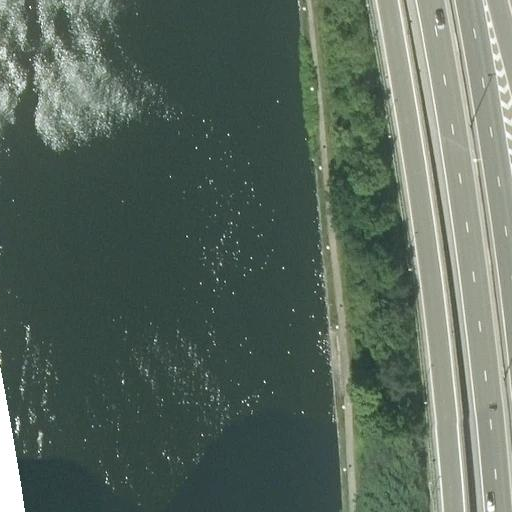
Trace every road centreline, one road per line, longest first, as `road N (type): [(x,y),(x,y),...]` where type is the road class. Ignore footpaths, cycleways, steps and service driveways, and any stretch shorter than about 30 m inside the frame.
road 1 (motorway): [(383,0),(425,250),(452,511)]
road 2 (motorway): [(429,0),(466,224),(496,511)]
road 3 (motorway): [(511,276),(469,0)]
